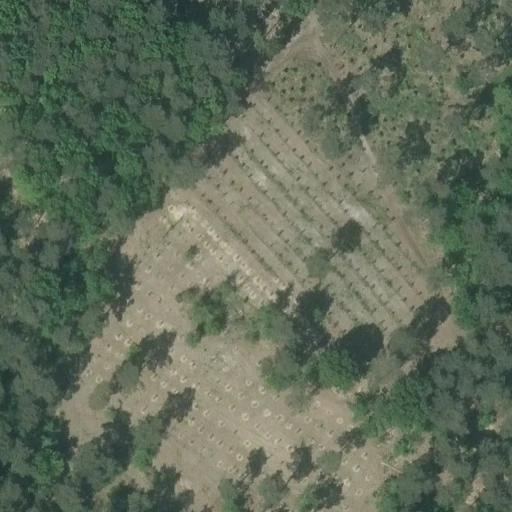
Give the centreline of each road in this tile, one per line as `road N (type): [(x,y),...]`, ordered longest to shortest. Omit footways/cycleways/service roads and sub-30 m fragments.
road 1 (track): [(0,205),(82,130),(370,417)]
road 2 (track): [(511,297),(436,374),(370,417)]
road 3 (track): [(370,417),(409,469),(367,511)]
